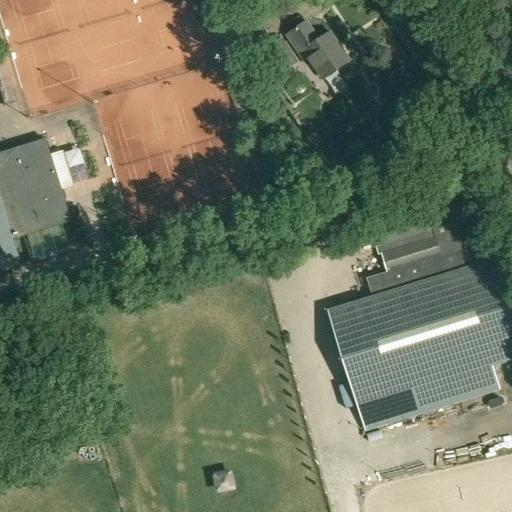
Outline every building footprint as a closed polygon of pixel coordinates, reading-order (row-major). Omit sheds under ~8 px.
[(325,80),(352,61),(332,33),(321,41),(307,22),(287,35),(308,64),(312,61),(325,80)] [(255,27),(239,38),(247,50),(263,39),(255,27)] [(252,58),(270,83),(299,63),(283,38),(252,58)] [(12,239),(72,221),(46,138),(0,152),(0,270),(20,264),(12,239)] [(64,188),(76,184),(65,148),(52,152),(64,188)] [(368,279),(372,293),(470,266),(465,249),(469,247),(455,204),(428,212),(428,210),(375,227),(389,272),(368,279)] [(511,287),(502,256),(470,266),(328,309),(368,432),(503,388),(496,365),(511,359),(511,287)]
